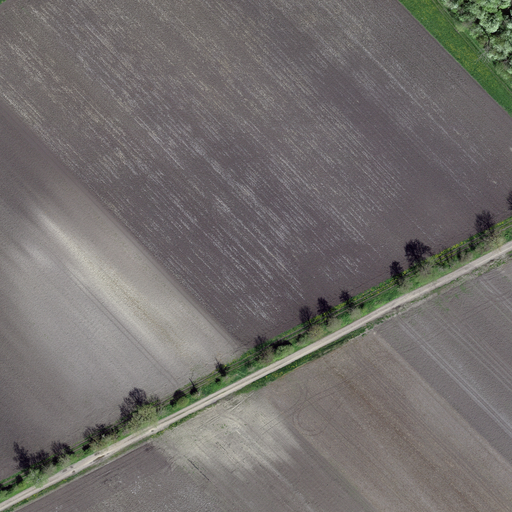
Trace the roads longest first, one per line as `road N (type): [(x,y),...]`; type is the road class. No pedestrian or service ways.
road 1 (track): [(511,198),(0,476)]
road 2 (track): [(7,511),(511,250)]
